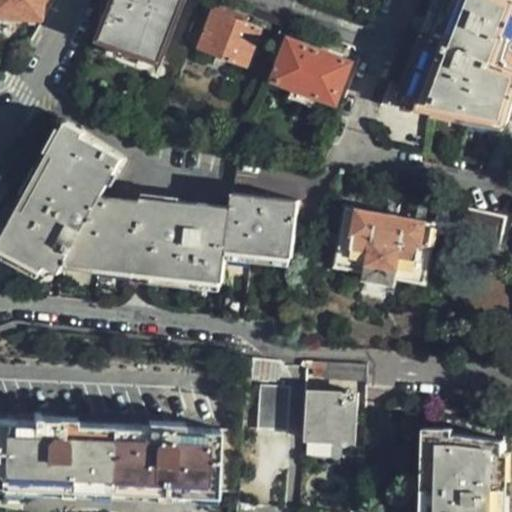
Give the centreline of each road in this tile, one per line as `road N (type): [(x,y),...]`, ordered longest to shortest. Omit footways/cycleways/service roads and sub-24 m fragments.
road 1 (residential): [(0,296),(252,331),(284,352),(511,383)]
road 2 (residential): [(76,0),(0,153)]
road 3 (unknown): [(383,511),(374,359)]
